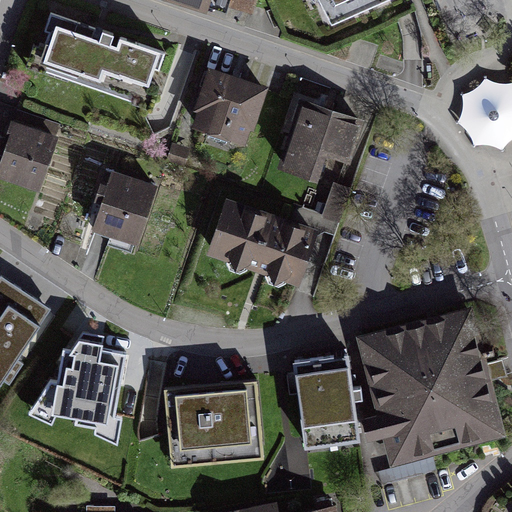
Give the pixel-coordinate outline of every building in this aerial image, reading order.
[(179,0),(249,22),(256,0),(179,0)] [(317,0),(331,26),(389,0),(317,0)] [(98,29),(53,12),(47,30),(52,31),(47,44),(38,40),(31,60),(94,83),(112,34),(98,29)] [(166,53),(112,34),(94,83),(147,103),(166,53)] [(244,145),(263,89),(236,80),(211,71),(192,127),(244,145)] [(511,82),(511,83),(485,82),(462,97),(456,124),(472,145),(501,151),(511,142),(511,82)] [(331,112),(306,103),(284,163),(335,182),(358,122),(331,112)] [(0,178),(39,191),(59,128),(19,116),(15,131),(0,177),(0,178)] [(136,244),(154,188),(104,170),(96,194),(100,195),(104,196),(93,229),(136,244)] [(316,231),(227,202),(208,258),(259,275),(298,287),(316,231)] [(0,385),(22,349),(53,299),(0,266),(0,385)] [(491,369),(475,307),(359,337),(379,417),(366,421),(369,442),(385,439),(394,468),(509,438),(491,369)] [(114,417),(115,406),(127,355),(103,351),(105,337),(97,335),(84,333),(73,349),(63,348),(58,380),(51,378),(30,414),(51,424),(55,415),(76,419),(74,423),(94,427),(94,432),(116,442),(121,418),(114,417)] [(306,450),(361,442),(355,400),(362,399),(361,388),(353,389),(347,356),(320,360),(292,364),(306,450)] [(263,459),(256,385),(205,389),(167,393),(174,467),(263,459)] [(336,511),(333,498),(278,510),(274,496),(208,510),(208,511),(336,511)]
